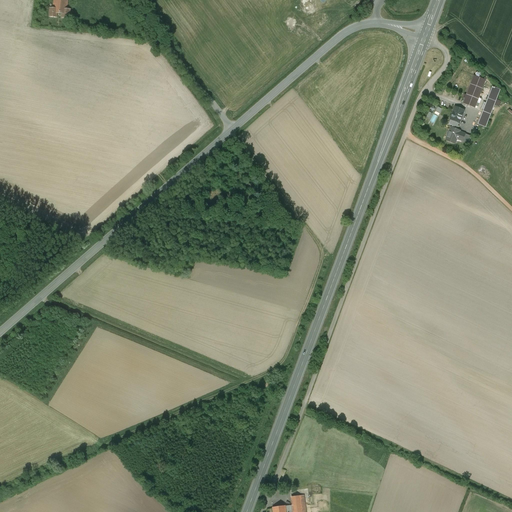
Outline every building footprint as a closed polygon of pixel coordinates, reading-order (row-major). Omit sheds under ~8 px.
[(53,0),(53,8),(50,8),(49,17),(57,18),(57,13),(63,14),(62,18),(70,19),(70,9),(67,9),(67,0),(53,0)] [(475,108),(486,80),(474,76),(463,103),(475,108)] [(500,90),(492,87),(478,124),(485,127),(500,90)] [(435,125),(441,108),(437,106),(436,110),(434,109),(433,113),(430,111),(426,120),(430,121),(429,123),(435,125)] [(450,117),(451,119),(450,120),(454,121),(459,123),(464,110),(455,107),(452,116),(451,116),(450,117)] [(451,128),(451,127),(446,141),(454,144),(457,138),(457,137),(463,139),(465,134),(459,132),(460,131),(456,129),(451,128)] [(472,137),(465,134),(463,139),(462,141),(469,143),(472,137)] [(304,496),(291,497),(292,505),(293,511),(306,511),(305,506),(304,496)]
